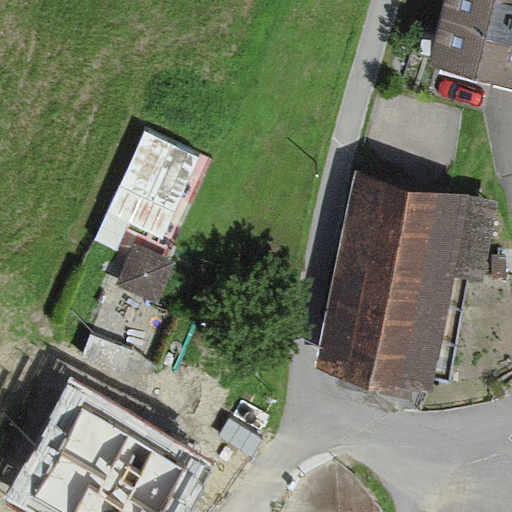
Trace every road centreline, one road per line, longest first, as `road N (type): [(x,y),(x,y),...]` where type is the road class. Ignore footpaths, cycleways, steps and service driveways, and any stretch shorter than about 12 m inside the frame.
road 1 (residential): [(381,0),(316,232),(295,362),(318,413),(511,419)]
road 2 (track): [(233,511),(318,413)]
